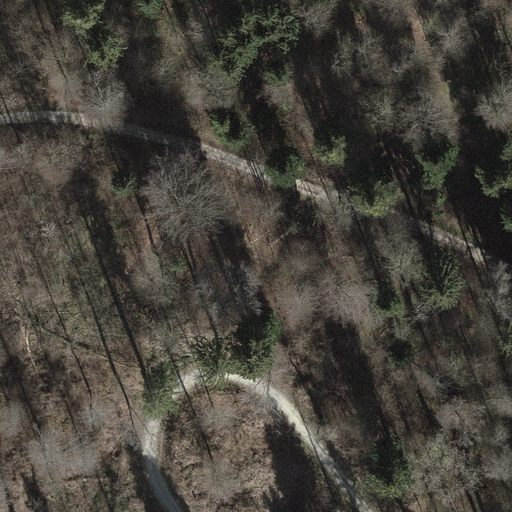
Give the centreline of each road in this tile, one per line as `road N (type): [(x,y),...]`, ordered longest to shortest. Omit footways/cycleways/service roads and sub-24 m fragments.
road 1 (track): [(0,118),(120,121),(418,229),(511,275)]
road 2 (track): [(368,511),(268,389),(237,374),(190,384),(156,421),(142,454),(176,511)]
